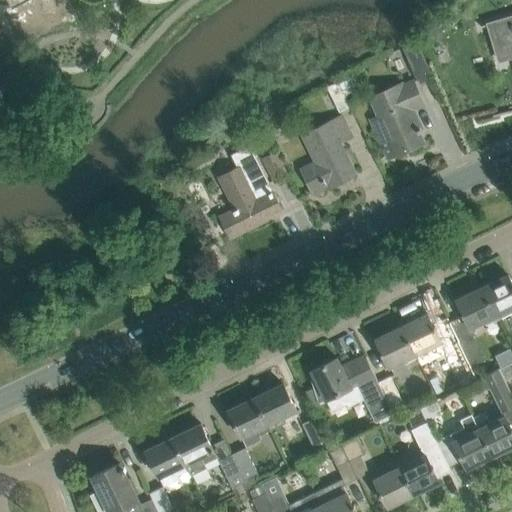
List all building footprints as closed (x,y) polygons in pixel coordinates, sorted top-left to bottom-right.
[(511,16),(493,22),(499,47),(511,43),(511,16)] [(402,46),(409,62),(415,75),(419,83),(430,79),(428,75),(431,74),(416,40),(402,46)] [(338,80),(327,86),(339,111),(350,105),(338,80)] [(370,118),(376,131),(387,158),(423,142),(419,132),(421,131),(420,127),(417,128),(413,117),(415,116),(412,108),(422,104),(414,81),(401,86),(400,83),(370,96),(378,115),(370,118)] [(315,162),(301,169),(314,194),(328,187),(328,188),(356,174),(340,143),(352,137),(341,115),(301,134),(315,162)] [(237,168),(221,177),(238,209),(222,218),(230,235),(257,221),(255,218),(279,206),(270,188),(268,183),(249,144),(230,154),(237,168)] [(275,180),(286,175),(275,152),(264,158),(275,180)] [(511,281),(508,274),(483,287),(499,319),(511,312),(511,281)] [(476,334),(472,327),(484,321),(486,325),(499,319),(483,287),(457,299),(463,312),(461,312),(463,315),(450,321),(460,341),(468,358),(472,365),(482,361),(486,359),(474,334),(476,334)] [(435,329),(436,328),(435,325),(433,326),(428,314),(412,321),(412,322),(402,327),(416,355),(420,364),(446,351),(435,329)] [(376,340),(373,341),(385,367),(389,365),(390,368),(416,355),(402,327),(392,332),(392,331),(376,339),(376,340)] [(468,358),(460,341),(447,347),(457,364),(468,358)] [(310,372),(314,387),(318,400),(325,398),(326,399),(341,392),(343,396),(359,388),(375,421),(393,413),(392,410),(378,382),(365,356),(342,368),(337,357),(312,370),(312,371),(310,372)] [(511,360),(498,367),(504,378),(505,378),(511,374),(511,360)] [(503,407),(511,403),(511,392),(505,378),(504,378),(498,367),(479,377),(485,389),(492,386),(503,407)] [(390,376),(378,382),(392,410),(404,404),(390,376)] [(283,383),(255,397),(270,429),(285,421),(283,416),(296,410),(283,383)] [(229,410),(237,428),(246,446),(261,439),(259,435),(270,429),(255,397),(229,410)] [(484,412),(474,417),(492,454),(502,449),(503,450),(511,445),(511,426),(511,427),(505,415),(489,423),(484,412)] [(471,413),(460,419),(463,426),(436,440),(449,466),(463,459),(467,468),(482,460),(482,459),(492,454),(474,417),(473,417),(471,413)] [(302,423),(313,446),(326,439),(316,417),(302,423)] [(392,420),(382,425),(387,435),(397,430),(392,420)] [(427,421),(415,427),(424,446),(436,440),(428,422),(427,422),(427,421)] [(201,423),(173,437),(191,475),(206,467),(204,463),(217,456),(201,423)] [(143,451),(150,466),(153,464),(164,486),(178,479),(176,475),(188,469),(190,475),(191,475),(173,437),(143,451)] [(357,437),(341,445),(358,478),(368,473),(360,455),(365,453),(357,437)] [(322,462),(334,455),(348,483),(358,478),(341,445),(319,456),(322,462)] [(246,447),(232,454),(249,487),(258,483),(255,477),(259,474),(246,447)] [(249,487),(232,454),(219,460),(232,488),(234,487),(237,493),(249,487)] [(426,454),(400,466),(414,493),(439,481),(433,468),(434,468),(433,465),(432,466),(426,454)] [(140,504),(124,472),(126,471),(124,467),(122,467),(120,463),(93,476),(105,501),(101,502),(105,511),(114,511),(122,508),(124,511),(158,511),(152,498),(140,504)] [(380,491),(379,492),(381,494),(382,494),(388,506),(414,493),(400,466),(374,479),(380,491)] [(339,481),(315,492),(325,511),(356,511),(354,507),(355,507),(354,504),(353,504),(347,492),(345,493),(339,481)] [(261,485),(249,491),(259,511),(276,511),(269,499),(266,491),(265,492),(261,485)] [(149,493),(152,498),(158,511),(163,511),(174,507),(164,486),(149,493)] [(290,505),(293,511),(325,511),(315,492),(290,505)] [(281,493),(269,499),(276,511),(289,511),(290,511),(281,493)]
